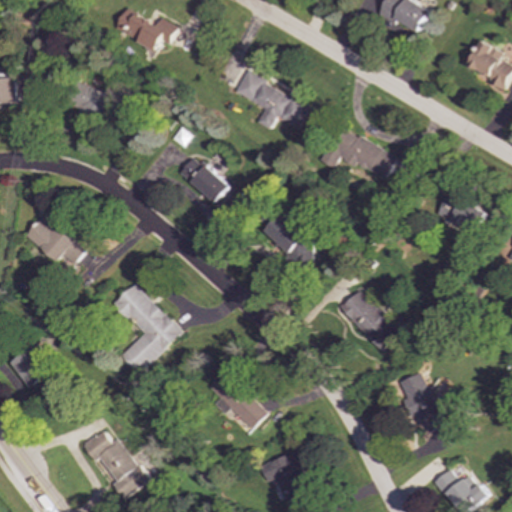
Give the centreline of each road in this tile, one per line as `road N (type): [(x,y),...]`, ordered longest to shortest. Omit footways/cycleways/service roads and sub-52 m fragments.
road 1 (residential): [(394,511),(352,427),(307,367),(151,223),(70,173),(0,163)]
road 2 (residential): [(511,160),(241,0)]
